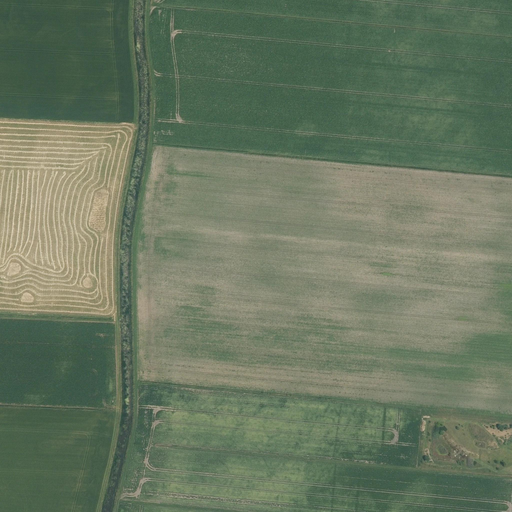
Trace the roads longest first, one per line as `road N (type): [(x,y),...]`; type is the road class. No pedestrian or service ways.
road 1 (track): [(97,511),(118,407),(114,250),(136,95),(130,0)]
road 2 (track): [(114,511),(133,419),(132,246),(151,117),(147,0)]
